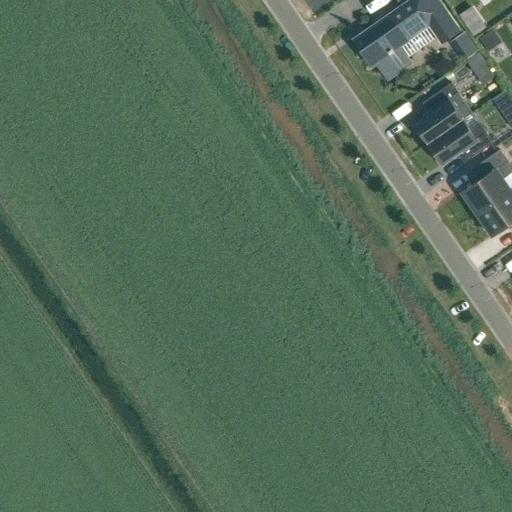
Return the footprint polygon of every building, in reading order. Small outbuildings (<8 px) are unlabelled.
[(375,25),(354,39),(363,51),(367,49),(389,80),(410,64),(399,48),(429,27),(441,44),(459,31),(438,0),(401,0),(404,5),(385,18),(383,15),(374,22),(375,25)] [(468,30),(459,36),(472,54),(481,48),(468,30)] [(494,30),(484,36),(492,49),(502,43),(494,30)] [(414,123),(428,144),(463,120),(454,108),(464,101),(452,83),(427,100),(434,110),(414,123)] [(511,101),(508,96),(495,105),(511,129),(511,101)] [(428,144),(442,164),(462,151),(468,160),(493,143),(481,125),(471,132),(463,120),(428,144)] [(462,193),(477,214),(511,191),(510,190),(502,179),(511,172),(511,167),(500,150),(477,166),(485,177),(462,193)] [(477,214),(492,236),(511,222),(511,189),(510,190),(511,191),(477,214)]
